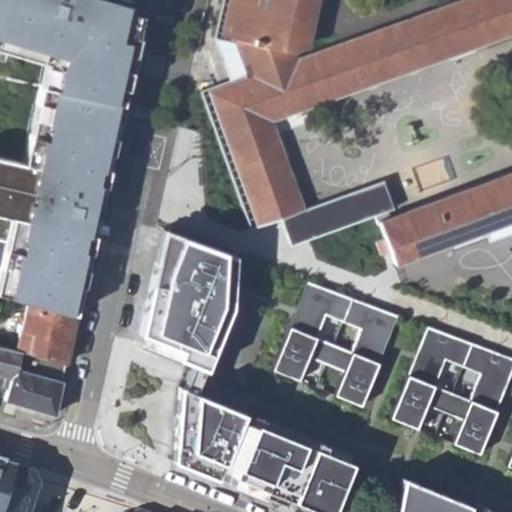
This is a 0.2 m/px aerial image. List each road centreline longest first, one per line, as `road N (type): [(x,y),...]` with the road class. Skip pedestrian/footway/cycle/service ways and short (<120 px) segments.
road 1 (residential): [(77,465),(176,0)]
road 2 (tertiary): [(213,511),(77,465)]
